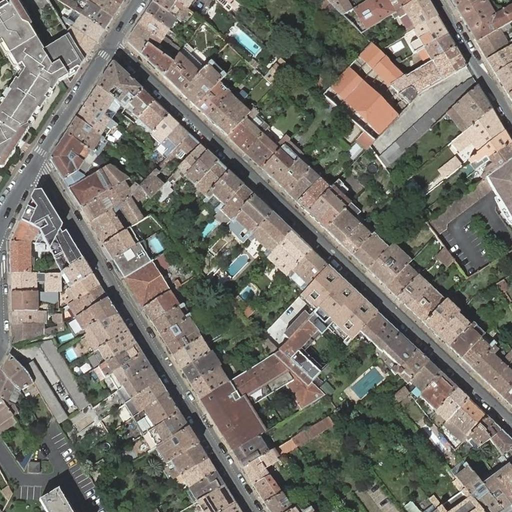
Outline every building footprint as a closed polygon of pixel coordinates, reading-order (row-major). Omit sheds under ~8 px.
[(0,0),(0,168),(3,168),(10,158),(8,157),(20,138),(22,139),(29,128),(27,127),(38,110),(40,111),(47,100),(45,99),(50,91),(52,93),(59,82),(68,76),(67,74),(74,70),(66,58),(78,50),(68,32),(65,28),(61,22),(49,30),(56,42),(45,49),(44,50),(28,24),(29,24),(17,4),(16,5),(12,0),(0,0)] [(57,0),(69,7),(104,31),(113,18),(85,0),(82,0),(78,8),(77,4),(71,0),(57,0)] [(112,0),(85,0),(113,18),(121,6),(112,0)] [(173,0),(154,0),(153,3),(177,19),(181,23),(185,26),(194,15),(190,12),(177,2),(173,0)] [(173,0),(177,2),(190,12),(194,15),(201,21),(206,14),(211,7),(213,5),(216,1),(214,0),(173,0)] [(214,0),(216,1),(223,8),(226,5),(231,8),(234,11),(239,4),(236,2),(233,0),(214,0)] [(327,0),(323,0),(319,5),(324,10),(331,3),(327,0)] [(327,0),(331,3),(343,15),(353,10),(346,0),(327,0)] [(353,10),(343,15),(361,33),(392,15),(417,0),(368,0),(366,1),(353,10)] [(426,0),(417,0),(392,15),(395,19),(399,17),(407,31),(408,30),(408,31),(406,33),(407,36),(437,17),(426,0)] [(511,5),(496,15),(488,1),(485,2),(484,0),(451,0),(461,16),(477,43),(500,29),(509,24),(511,22),(511,5)] [(153,3),(146,14),(170,30),(177,19),(153,3)] [(62,18),(60,20),(61,22),(65,28),(67,24),(71,27),(96,44),(104,31),(69,7),(67,10),(72,12),(65,23),(62,18)] [(146,14),(138,25),(154,35),(153,36),(162,42),(164,43),(169,47),(171,43),(172,42),(164,37),(168,32),(170,30),(146,14)] [(447,35),(437,17),(407,36),(417,53),(418,52),(447,35)] [(477,43),(487,61),(511,47),(511,45),(511,40),(508,43),(502,33),(511,28),(509,24),(500,29),(477,43)] [(128,42),(141,55),(148,45),(156,51),(162,42),(153,36),(154,35),(138,25),(127,41),(128,42)] [(71,27),(68,32),(78,50),(79,51),(81,54),(85,60),(96,44),(71,27)] [(455,48),(447,35),(418,52),(419,55),(425,51),(432,62),(455,48)] [(171,43),(169,47),(174,50),(177,45),(172,41),(172,42),(171,43)] [(175,61),(164,76),(181,93),(200,73),(185,59),(194,50),(187,44),(183,49),(180,54),(175,61)] [(148,45),(141,55),(164,76),(175,61),(172,59),(170,61),(156,51),(148,45)] [(177,45),(174,50),(180,54),(183,49),(177,45)] [(495,75),(511,64),(511,45),(511,47),(487,61),(495,75)] [(75,72),(76,74),(85,60),(81,54),(79,51),(78,50),(66,58),(74,70),(75,72)] [(266,79),(271,84),(282,70),(287,65),(283,60),(278,66),(266,79)] [(211,62),(200,73),(181,93),(196,107),(219,83),(226,75),(211,62)] [(113,64),(97,88),(121,105),(125,108),(129,104),(142,91),(114,64),(113,64)] [(511,64),(495,75),(508,96),(511,93),(511,64)] [(321,89),(326,83),(320,77),(315,84),(321,89)] [(478,86),(473,78),(467,82),(462,86),(461,85),(456,89),(455,88),(378,158),(383,165),(386,168),(386,169),(445,116),(449,113),(452,109),(478,86)] [(208,118),(231,94),(219,83),(196,107),(208,118)] [(449,113),(445,116),(448,120),(456,113),(466,124),(458,132),(461,135),(469,128),(492,110),(478,86),(452,109),(449,113)] [(97,88),(86,104),(110,121),(121,105),(97,88)] [(240,103),(247,96),(242,90),(235,98),(231,94),(208,118),(218,128),(240,103)] [(132,114),(138,118),(154,102),(142,91),(129,104),(136,110),(132,114)] [(154,102),(138,118),(153,133),(169,116),(154,102)] [(254,108),(255,108),(252,105),(248,110),(240,103),(218,128),(227,137),(254,108)] [(86,104),(76,119),(100,136),(106,127),(110,121),(86,104)] [(125,108),(132,114),(136,110),(129,104),(125,108)] [(227,137),(245,153),(268,129),(269,127),(264,122),(261,125),(258,129),(250,122),(254,118),(257,115),(259,113),(254,108),(227,137)] [(505,132),(492,110),(469,128),(461,135),(448,146),(456,155),(477,137),(482,143),(475,150),(478,154),(505,132)] [(456,113),(448,120),(458,132),(466,124),(456,113)] [(261,125),(264,122),(257,115),(254,118),(250,122),(258,129),(261,125)] [(179,125),(169,116),(153,133),(151,135),(153,137),(161,144),(179,125)] [(76,119),(66,135),(90,152),(94,155),(96,152),(92,149),(98,141),(102,143),(105,139),(100,136),(76,119)] [(110,121),(106,127),(111,131),(113,127),(114,127),(115,128),(115,127),(116,127),(117,127),(117,126),(118,126),(115,124),(110,121)] [(163,158),(165,160),(167,158),(171,154),(178,147),(189,135),(179,125),(161,144),(167,150),(163,155),(165,156),(163,158)] [(106,127),(100,136),(105,139),(111,131),(106,127)] [(245,153),(262,169),(284,146),(288,142),(290,140),(286,137),(277,147),(266,136),(270,131),(268,129),(245,153)] [(511,143),(505,132),(478,154),(468,161),(471,164),(476,171),(489,161),(511,143)] [(51,160),(64,181),(77,172),(88,155),(92,158),(94,155),(90,152),(66,135),(51,159),(51,160)] [(165,160),(153,174),(151,176),(154,179),(176,155),(181,150),(190,158),(201,146),(189,135),(178,147),(171,154),(167,158),(165,160)] [(161,144),(153,137),(150,140),(158,148),(161,144)] [(92,149),(96,152),(102,143),(98,141),(92,149)] [(299,160),(303,155),(288,142),(284,146),(299,160)] [(511,159),(511,143),(489,161),(492,165),(484,171),(485,174),(481,178),(484,181),(486,179),(511,159)] [(158,148),(157,149),(163,155),(167,150),(161,144),(158,148)] [(207,152),(201,146),(190,158),(185,163),(179,169),(167,181),(170,184),(173,181),(174,183),(181,175),(184,177),(185,176),(186,175),(207,152)] [(262,169),(276,183),(299,160),(284,146),(262,169)] [(185,163),(190,158),(181,150),(176,155),(185,163)] [(218,162),(207,152),(186,175),(185,176),(195,186),(218,162)] [(307,167),(310,163),(303,155),(299,160),(307,167)] [(110,166),(97,156),(95,160),(93,162),(104,169),(110,166)] [(436,175),(442,183),(462,167),(459,164),(455,159),(436,175)] [(511,159),(486,179),(492,190),(493,191),(496,196),(500,202),(511,222),(511,159)] [(276,183),(287,193),(310,170),(313,165),(310,163),(307,167),(299,160),(276,183)] [(229,173),(218,162),(195,186),(195,187),(206,197),(229,173)] [(318,177),(321,173),(314,165),(313,165),(310,170),(318,177)] [(88,178),(69,189),(81,208),(122,183),(129,179),(110,166),(104,169),(100,171),(109,186),(104,188),(96,174),(88,178)] [(287,193),(298,203),(322,177),(324,175),(321,173),(318,177),(310,170),(287,193)] [(100,171),(96,174),(104,188),(109,186),(100,171)] [(77,172),(64,181),(69,189),(88,178),(77,172)] [(243,186),(229,173),(206,197),(209,200),(213,196),(221,204),(217,208),(220,211),(243,186)] [(146,181),(140,187),(131,197),(131,198),(135,204),(145,194),(150,200),(155,194),(162,187),(154,179),(151,176),(146,181)] [(137,185),(140,187),(146,181),(140,177),(135,183),(137,185)] [(298,203),(308,213),(330,189),(323,182),(325,180),(322,177),(298,203)] [(486,179),(484,181),(477,186),(484,196),(492,190),(486,179)] [(170,184),(167,181),(162,187),(155,194),(160,199),(169,190),(168,189),(171,185),(170,184)] [(254,197),(243,186),(220,211),(215,216),(218,219),(221,216),(222,216),(224,214),(231,221),(254,197)] [(330,189),(308,213),(326,230),(351,203),(333,186),(330,189)] [(484,196),(477,186),(471,190),(479,200),(484,196)] [(479,200),(471,190),(466,194),(474,204),(479,200)] [(34,193),(21,221),(40,231),(45,240),(47,244),(62,273),(83,259),(41,192),(34,193)] [(474,204),(466,194),(461,198),(468,208),(474,204)] [(213,196),(209,200),(217,208),(221,204),(213,196)] [(272,214),(254,197),(231,221),(227,226),(230,228),(234,224),(238,229),(243,224),(250,230),(245,236),(249,239),(272,214)] [(104,210),(113,204),(110,198),(101,204),(104,210)] [(135,204),(131,198),(119,205),(133,227),(145,220),(139,211),(135,204)] [(468,208),(461,198),(455,202),(463,212),(468,208)] [(463,212),(455,202),(450,206),(457,216),(463,212)] [(361,225),(365,221),(362,219),(359,223),(355,219),(359,215),(361,212),(351,203),(326,230),(342,245),(361,225)] [(90,223),(104,245),(125,232),(114,215),(120,208),(118,206),(90,223)] [(457,216),(450,206),(445,210),(452,220),(457,216)] [(445,210),(439,214),(447,224),(452,220),(445,210)] [(292,232),(272,214),(249,239),(252,242),(257,237),(265,244),(260,249),(268,257),(292,232)] [(439,214),(427,224),(433,232),(436,236),(446,229),(447,224),(439,214)] [(40,231),(21,221),(12,243),(31,244),(34,239),(39,243),(45,240),(40,231)] [(243,224),(238,229),(245,236),(250,230),(243,224)] [(342,245),(353,255),(376,232),(373,229),(369,233),(361,225),(342,245)] [(125,232),(104,245),(113,260),(124,254),(139,245),(129,229),(125,232)] [(292,232),(268,257),(272,261),(277,255),(289,267),(284,272),(288,276),(311,251),(292,232)] [(379,234),(376,232),(353,255),(369,270),(389,249),(387,246),(383,250),(373,240),(376,237),(379,234)] [(257,237),(252,242),(260,249),(265,244),(257,237)] [(383,250),(387,246),(376,237),(373,240),(383,250)] [(402,241),(399,238),(389,249),(369,270),(387,287),(407,266),(410,262),(403,256),(405,254),(396,247),(402,241)] [(11,273),(32,273),(31,244),(12,243),(11,245),(11,273)] [(124,278),(150,263),(139,245),(131,250),(135,256),(128,260),(124,254),(113,260),(124,278)] [(191,248),(185,254),(192,262),(199,255),(191,248)] [(448,267),(454,261),(445,248),(437,256),(448,267)] [(135,256),(131,250),(124,254),(128,260),(135,256)] [(328,266),(311,251),(288,276),(291,279),(296,274),(306,283),(301,288),(304,291),(328,266)] [(277,255),(272,261),(284,272),(289,267),(277,255)] [(67,290),(92,274),(83,259),(62,273),(61,273),(61,274),(61,277),(65,275),(70,283),(65,286),(67,290)] [(150,263),(124,278),(143,308),(170,292),(166,287),(151,262),(150,263)] [(304,291),(315,302),(321,307),(344,282),(328,266),(304,291)] [(387,287),(398,298),(418,276),(420,274),(418,272),(417,272),(416,274),(407,266),(387,287)] [(62,291),(61,277),(61,274),(37,274),(37,273),(32,273),(11,273),(12,292),(37,292),(37,289),(34,289),(34,281),(37,281),(45,281),(46,292),(59,291),(62,291)] [(100,285),(92,274),(67,290),(72,298),(67,301),(69,305),(100,285)] [(296,274),(291,279),(301,288),(306,283),(296,274)] [(398,298),(408,308),(429,287),(418,276),(398,298)] [(510,288),(504,279),(495,285),(501,293),(510,288)] [(286,344),(280,350),(280,351),(312,382),(321,373),(299,352),(318,331),(327,339),(334,333),(347,346),(352,340),(357,335),(360,331),(377,313),(344,282),(321,307),(290,340),(286,344)] [(108,299),(100,285),(69,305),(68,305),(74,316),(72,317),(74,319),(76,318),(108,299)] [(408,308),(425,324),(446,302),(443,299),(439,303),(428,293),(432,289),(429,286),(429,287),(408,308)] [(439,303),(443,299),(432,289),(428,293),(439,303)] [(454,293),(455,292),(452,289),(443,299),(446,302),(447,300),(454,293)] [(12,292),(12,311),(38,311),(37,292),(12,292)] [(143,308),(152,323),(183,305),(181,301),(177,304),(170,292),(143,308)] [(458,314),(460,312),(452,305),(459,297),(454,293),(447,300),(446,302),(425,324),(438,336),(458,314)] [(118,315),(108,299),(76,318),(83,331),(85,329),(96,323),(118,315)] [(321,307),(315,302),(284,335),(290,340),(321,307)] [(152,323),(160,336),(189,318),(191,317),(189,314),(184,317),(180,310),(185,307),(187,306),(186,303),(183,304),(183,305),(152,323)] [(242,314),(247,319),(255,310),(250,305),(242,314)] [(226,311),(232,319),(241,314),(233,306),(226,311)] [(497,310),(488,317),(492,322),(501,315),(497,310)] [(12,311),(13,325),(45,324),(45,320),(43,321),(43,314),(46,314),(46,311),(38,311),(12,311)] [(64,322),(62,311),(59,311),(55,311),(55,324),(59,324),(64,324),(64,322)] [(388,324),(377,313),(360,331),(371,342),(388,324)] [(438,336),(450,348),(471,326),(458,314),(438,336)] [(128,332),(118,315),(96,323),(85,329),(88,334),(85,336),(95,352),(98,350),(128,332)] [(160,336),(173,356),(202,338),(196,329),(189,318),(160,336)] [(45,330),(45,324),(13,325),(13,343),(57,332),(56,327),(45,330)] [(418,351),(388,324),(371,342),(382,352),(383,351),(387,355),(398,365),(392,372),(394,374),(395,376),(397,373),(401,370),(418,351)] [(477,326),(474,324),(471,326),(450,348),(462,359),(481,338),(473,330),(477,326)] [(481,338),(485,334),(477,326),(473,330),(481,338)] [(269,340),(274,334),(268,329),(263,335),(267,338),(269,340)] [(371,342),(360,331),(357,335),(368,346),(371,342)] [(136,344),(128,332),(98,350),(102,356),(99,358),(101,362),(99,363),(101,366),(136,344)] [(263,335),(261,333),(255,336),(260,342),(262,341),(267,338),(263,335)] [(173,356),(182,371),(211,352),(202,338),(173,356)] [(280,350),(267,338),(262,341),(271,356),(280,351),(280,350)] [(492,349),(497,344),(494,341),(489,346),(481,338),(462,359),(473,369),(490,351),(492,349)] [(507,367),(511,362),(511,352),(502,363),(493,354),(506,341),(503,338),(497,344),(492,349),(490,351),(473,369),(490,385),(507,367)] [(68,368),(58,352),(54,343),(53,340),(38,344),(79,411),(90,404),(83,392),(76,381),(68,368)] [(143,355),(136,344),(101,366),(99,367),(106,378),(108,377),(143,355)] [(95,352),(93,353),(99,363),(101,362),(99,358),(102,356),(98,350),(95,352)] [(302,410),(326,395),(325,393),(319,388),(312,382),(280,351),(271,356),(229,382),(200,400),(233,453),(259,436),(263,434),(247,409),(245,406),(285,381),(287,385),(302,410)] [(429,362),(418,351),(401,370),(409,377),(405,381),(408,384),(411,381),(411,380),(429,362)] [(182,371),(191,385),(220,367),(211,352),(182,371)] [(35,385),(30,377),(28,373),(23,368),(10,354),(2,371),(16,387),(19,390),(21,393),(21,394),(35,385)] [(150,367),(143,355),(108,377),(110,379),(112,378),(119,390),(150,367)] [(35,385),(53,416),(58,424),(68,418),(33,361),(23,368),(28,373),(30,377),(35,385)] [(441,373),(429,362),(411,380),(411,381),(423,393),(441,373)] [(94,370),(101,381),(106,378),(99,367),(94,370)] [(159,381),(150,367),(119,390),(118,390),(126,404),(159,381)] [(220,367),(191,385),(200,400),(229,382),(220,367)] [(511,371),(507,367),(490,385),(503,397),(511,387),(511,371)] [(409,377),(401,370),(397,373),(405,381),(409,377)] [(2,371),(0,374),(0,396),(12,413),(15,418),(20,414),(17,410),(15,407),(21,393),(19,390),(16,387),(2,371)] [(457,389),(441,373),(423,393),(420,396),(436,412),(457,389)] [(167,394),(159,381),(126,404),(134,417),(167,394)] [(245,406),(247,409),(287,385),(285,381),(245,406)] [(405,387),(392,397),(397,404),(410,393),(405,387)] [(511,387),(503,397),(511,406),(511,387)] [(468,399),(457,389),(436,412),(447,422),(468,399)] [(179,414),(167,394),(134,417),(132,418),(143,435),(148,432),(179,414)] [(0,396),(0,435),(1,438),(4,436),(1,433),(17,421),(15,418),(12,413),(0,396)] [(487,417),(468,399),(447,422),(444,425),(463,443),(467,439),(470,435),(487,417)] [(188,428),(179,414),(148,432),(157,447),(188,428)] [(310,437),(334,423),(329,416),(305,431),(310,437)] [(494,423),(487,417),(470,435),(480,447),(490,439),(485,432),(494,423)] [(511,449),(511,440),(494,423),(485,432),(490,439),(502,455),(504,452),(505,453),(506,452),(507,453),(511,449)] [(199,444),(188,428),(157,447),(156,448),(166,464),(173,460),(199,444)] [(297,446),(310,437),(305,431),(292,439),(296,445),(297,446)] [(480,447),(470,435),(467,439),(475,450),(477,449),(480,447)] [(243,468),(269,452),(259,436),(233,453),(243,468)] [(296,445),(292,439),(275,449),(278,454),(279,455),(296,445)] [(172,473),(175,478),(182,475),(208,459),(199,444),(173,460),(179,469),(172,473)] [(278,454),(275,449),(270,452),(269,452),(243,468),(253,485),(270,476),(263,467),(275,459),(274,456),(278,454)] [(511,449),(507,453),(506,452),(505,453),(504,452),(502,455),(507,461),(511,468),(511,449)] [(216,473),(208,459),(182,475),(190,489),(216,473)] [(511,468),(507,461),(504,464),(506,468),(496,475),(511,497),(511,468)] [(40,473),(40,463),(29,462),(29,473),(40,473)] [(480,481),(466,464),(463,466),(466,469),(456,477),(457,479),(483,511),(501,511),(503,511),(480,481)] [(504,464),(493,471),(496,475),(506,468),(504,464)] [(496,475),(493,471),(483,479),(486,483),(496,475)] [(190,489),(189,489),(197,502),(199,501),(224,486),(216,473),(190,489)] [(503,511),(511,504),(511,497),(496,475),(486,483),(483,479),(480,481),(503,511)] [(265,503),(282,493),(270,476),(253,485),(265,503)] [(430,499),(434,505),(439,510),(440,511),(483,511),(457,479),(453,482),(468,500),(451,511),(445,511),(433,496),(430,499)] [(205,511),(224,511),(236,505),(224,486),(199,501),(205,511)] [(2,492),(8,501),(13,494),(9,487),(2,492)] [(72,511),(59,490),(40,501),(46,511),(72,511)] [(270,511),(289,511),(294,510),(282,493),(265,503),(270,511)] [(421,511),(420,511),(412,501),(406,506),(410,511),(421,511)]
